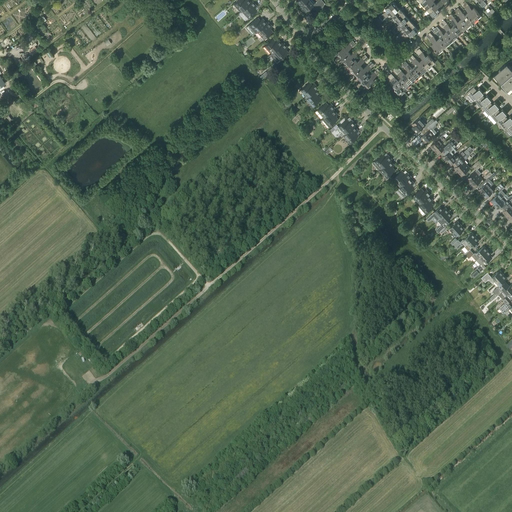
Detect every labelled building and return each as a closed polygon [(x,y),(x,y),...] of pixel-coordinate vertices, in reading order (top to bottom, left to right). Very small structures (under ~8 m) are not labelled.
[(237,0),(233,4),(240,12),(241,11),(242,11),(253,1),(252,1),(251,2),(249,0),(237,0)] [(317,11),(325,4),(321,0),(318,0),(314,4),(309,0),(308,0),(302,6),(306,11),(310,8),(311,9),(312,7),(314,9),(315,8),(317,11)] [(427,9),(435,2),(434,0),(430,0),(424,6),(427,9)] [(430,13),(442,2),(441,0),(437,4),(435,2),(427,9),(430,13)] [(248,18),(257,11),(255,8),(257,6),(253,1),(242,11),(248,18)] [(384,16),(396,5),(393,2),(385,9),(387,10),(383,14),(384,16)] [(434,16),(442,9),(440,8),(444,4),(442,2),(430,13),(434,16)] [(392,16),(399,9),(396,5),(384,16),(386,18),(390,14),(392,16)] [(472,9),(468,5),(467,7),(477,19),(481,15),(474,8),(472,9)] [(474,22),(477,19),(467,7),(465,8),(468,12),(467,14),(469,16),(474,22)] [(390,23),(402,12),(399,9),(392,16),(393,18),(389,21),(390,23)] [(465,15),(461,11),(460,13),(468,22),(470,25),(474,22),(469,16),(467,14),(465,15)] [(398,23),(406,16),(402,12),(390,23),(392,25),(396,21),(398,23)] [(467,28),(468,27),(470,25),(468,22),(460,13),(458,14),(461,19),(460,20),(467,28)] [(397,30),(409,20),(406,16),(398,23),(399,25),(395,28),(397,30)] [(260,20),(258,17),(249,25),(256,33),(257,32),(268,22),(267,23),(262,18),(260,20)] [(458,22),(454,17),(453,19),(463,31),(467,28),(460,20),(458,22)] [(460,34),(463,31),(453,19),(451,21),(454,25),(453,26),(460,34)] [(404,30),(412,23),(409,20),(397,30),(398,32),(402,28),(404,30)] [(264,39),(273,31),(270,29),(272,27),(268,22),(257,32),(264,39)] [(403,37),(415,27),(412,23),(404,30),(405,32),(401,35),(403,37)] [(451,28),(447,24),(446,25),(456,37),(460,34),(453,26),(451,28)] [(453,40),(456,37),(446,25),(444,27),(447,31),(446,32),(453,40)] [(410,37),(418,30),(415,27),(403,37),(404,39),(409,35),(410,37)] [(444,34),(440,30),(439,31),(449,43),(453,40),(446,32),(444,34)] [(446,46),(449,43),(439,31),(437,33),(440,37),(439,39),(446,46)] [(437,40),(433,36),(432,38),(442,50),(446,46),(439,39),(437,40)] [(276,41),(275,40),(273,38),(264,46),(271,54),(273,53),(282,44),(278,39),(276,41)] [(438,53),(442,50),(432,38),(430,39),(433,43),(431,45),(438,53)] [(280,60),(289,52),(286,49),(288,47),(284,42),(282,44),(273,53),(280,60)] [(339,56),(351,45),(349,44),(345,47),(343,45),(336,52),(339,56)] [(342,60),(350,53),(348,51),(352,47),(351,45),(339,56),(342,60)] [(345,63),(357,52),(355,51),(351,54),(350,53),(342,60),(345,63)] [(348,67),(356,60),(354,58),(358,54),(357,52),(345,63),(348,67)] [(426,56),(423,52),(421,54),(432,66),(435,62),(428,55),(426,56)] [(428,69),(432,66),(421,54),(419,55),(423,59),(421,61),(428,69)] [(351,70),(363,60),(362,58),(357,61),(356,60),(348,67),(351,70)] [(419,63),(416,58),(414,60),(425,72),(428,69),(421,61),(419,63)] [(354,74),(362,67),(361,65),(365,61),(363,60),(351,70),(354,74)] [(421,75),(425,72),(414,60),(412,62),(416,66),(414,67),(421,75)] [(509,92),(511,89),(511,68),(509,65),(507,63),(494,75),(509,92)] [(357,77),(369,67),(368,65),(364,68),(362,67),(354,74),(357,77)] [(412,69),(409,65),(407,66),(418,78),(421,75),(414,67),(412,69)] [(414,81),(418,78),(407,66),(405,68),(409,72),(407,73),(414,81)] [(361,81),(368,74),(367,72),(371,68),(369,67),(357,77),(361,81)] [(405,75),(402,71),(400,72),(407,80),(410,84),(414,81),(407,73),(405,75)] [(364,84),(376,74),(374,72),(370,75),(368,74),(361,81),(364,84)] [(407,87),(410,84),(407,80),(400,72),(398,74),(402,78),(400,80),(407,87)] [(367,88),(375,81),(373,79),(377,75),(376,74),(364,84),(367,88)] [(398,81),(395,77),(393,78),(399,85),(403,91),(407,87),(400,80),(398,81)] [(400,94),(403,91),(399,85),(393,78),(391,80),(395,84),(393,86),(400,94)] [(312,85),(310,82),(301,90),(308,98),(306,99),(317,89),(319,88),(314,83),(312,85)] [(477,90),(474,87),(467,93),(474,101),(475,100),(474,100),(482,94),(484,92),(480,87),(477,90)] [(313,107),(322,99),(319,96),(322,94),(317,89),(306,99),(313,107)] [(484,97),(482,94),(474,100),(475,100),(481,108),(482,107),(489,101),(492,99),(487,94),(484,97)] [(492,104),(489,101),(482,107),(489,115),(490,114),(497,108),(499,106),(495,101),(492,104)] [(329,105),(326,102),(317,110),(324,118),(322,119),(323,119),(334,109),(335,108),(331,103),(329,105)] [(500,111),(497,108),(490,114),(497,122),(498,121),(505,115),(507,113),(503,108),(500,111)] [(329,127),(338,119),(336,116),(338,114),(334,109),(323,119),(323,120),(329,127)] [(507,118),(505,115),(498,121),(505,129),(505,128),(511,122),(511,117),(510,115),(507,118)] [(347,119),(335,129),(336,130),(336,131),(336,132),(336,133),(337,133),(337,134),(338,134),(339,134),(342,137),(343,136),(350,130),(355,126),(356,125),(352,120),(349,122),(347,119)] [(417,132),(425,125),(421,120),(413,128),(417,132)] [(436,123),(437,122),(435,120),(434,122),(428,127),(427,128),(430,130),(421,137),(426,142),(433,135),(436,133),(437,132),(434,128),(435,127),(436,127),(436,123)] [(350,143),(359,135),(356,133),(359,131),(355,126),(350,130),(343,136),(350,143)] [(443,142),(446,139),(442,136),(448,131),(446,128),(438,135),(440,137),(439,138),(431,146),(434,150),(443,142)] [(443,149),(444,151),(457,140),(455,137),(451,141),(446,145),(443,142),(434,150),(438,154),(443,149)] [(443,157),(446,161),(447,160),(455,153),(457,151),(454,148),(457,145),(459,143),(457,141),(457,140),(444,151),(446,154),(443,157)] [(458,172),(461,170),(467,164),(464,161),(469,157),(468,156),(471,153),(469,151),(466,154),(457,163),(458,165),(455,168),(458,172)] [(458,156),(455,153),(447,160),(446,161),(450,165),(454,160),(456,162),(465,154),(463,152),(458,156)] [(386,156),(383,153),(374,161),(381,169),(380,170),(379,170),(380,171),(391,160),(392,159),(388,154),(386,156)] [(386,178),(395,170),(393,167),(395,165),(391,160),(380,171),(386,178)] [(462,176),(468,170),(470,168),(467,164),(461,170),(458,172),(462,176)] [(470,183),(479,175),(481,173),(478,169),(467,179),(470,183)] [(405,174),(402,171),(394,179),(400,187),(399,188),(410,178),(412,177),(407,172),(405,174)] [(474,187),(482,179),(479,175),(470,183),(474,187)] [(410,178),(399,188),(397,190),(404,197),(415,188),(412,185),(414,183),(410,178)] [(491,186),(493,184),(489,180),(479,190),(482,194),(491,186)] [(494,190),(491,186),(482,194),(486,198),(494,190)] [(424,191),(422,188),(418,192),(416,193),(413,196),(420,204),(418,205),(418,206),(429,196),(431,194),(426,189),(424,191)] [(506,194),(502,190),(499,192),(499,193),(491,201),(494,205),(503,197),(504,196),(506,194)] [(511,194),(509,197),(506,194),(504,196),(503,197),(494,205),(498,209),(503,204),(504,205),(505,205),(511,198),(511,194)] [(425,213),(434,205),(431,202),(434,200),(429,196),(418,206),(425,213)] [(506,216),(511,210),(511,200),(506,206),(506,207),(506,208),(503,212),(506,216)] [(440,206),(426,219),(428,222),(434,216),(438,221),(449,211),(445,207),(443,210),(440,206)] [(438,221),(442,225),(453,215),(449,211),(438,221)] [(453,233),(461,225),(458,221),(449,229),(453,233)] [(456,236),(465,229),(461,225),(453,233),(456,236)] [(462,242),(465,246),(476,236),(472,232),(464,240),(463,239),(460,242),(458,240),(457,240),(452,245),(455,248),(462,242)] [(465,246),(464,246),(468,251),(471,248),(479,240),(476,236),(465,246)] [(472,252),(467,257),(468,258),(472,255),(476,260),(488,250),(484,246),(476,254),(475,253),(474,254),(472,252)] [(476,260),(480,264),(477,268),(480,272),(486,267),(483,264),(484,263),(485,264),(490,260),(488,257),(491,254),(488,250),(476,260)] [(495,282),(503,274),(500,270),(492,277),(487,272),(481,278),(485,282),(489,279),(493,284),(495,282)] [(495,294),(499,290),(506,284),(503,281),(507,278),(503,274),(495,282),(498,285),(497,286),(498,287),(493,292),(495,294)] [(511,290),(511,283),(508,287),(506,284),(499,290),(495,294),(497,296),(502,291),(502,292),(504,291),(507,295),(511,290)] [(511,290),(507,295),(503,299),(506,302),(499,308),(502,312),(504,309),(508,306),(510,305),(508,303),(511,298),(511,290)]
